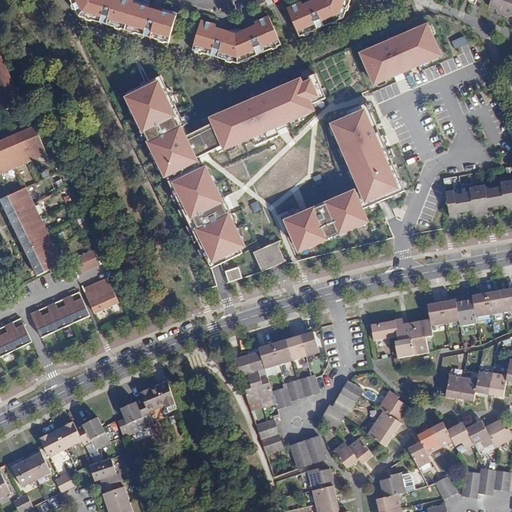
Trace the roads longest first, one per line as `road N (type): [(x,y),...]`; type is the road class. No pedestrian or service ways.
road 1 (residential): [(332,292),(179,342),(0,424)]
road 2 (residential): [(511,257),(332,292)]
road 3 (residential): [(295,421),(345,372),(332,292)]
